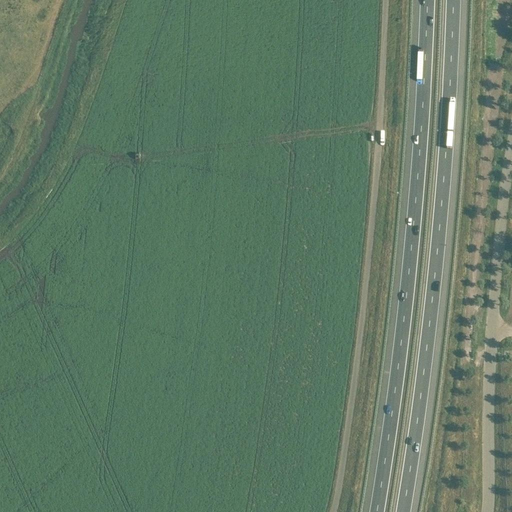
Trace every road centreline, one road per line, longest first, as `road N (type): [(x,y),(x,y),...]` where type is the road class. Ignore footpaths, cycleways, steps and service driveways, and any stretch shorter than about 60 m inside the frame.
road 1 (unclassified): [(335,511),(371,236),(386,0)]
road 2 (motorway): [(402,511),(435,255),(452,0)]
road 3 (motorway): [(427,0),(410,250),(377,511)]
road 4 (track): [(0,175),(31,123),(73,0)]
road 5 (unclassified): [(492,329),(511,143)]
road 6 (unclassified): [(487,511),(492,329)]
